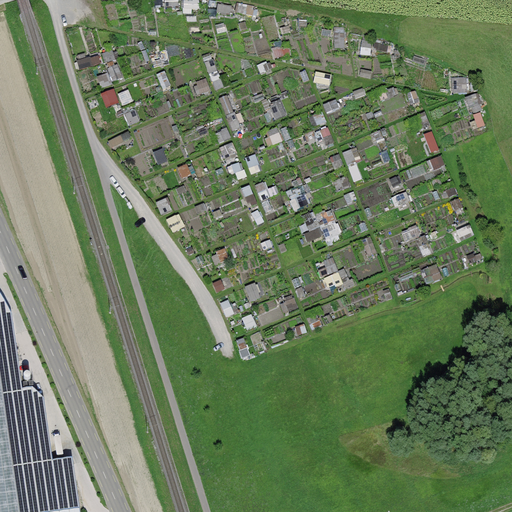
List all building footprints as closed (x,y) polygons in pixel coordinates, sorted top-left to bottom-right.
[(201,9),(201,0),(184,0),(184,9),(201,9)] [(276,15),(265,18),(271,38),(281,36),(276,15)] [(371,54),(373,41),(364,40),(362,52),(371,54)] [(292,54),(290,45),(274,48),(275,57),(292,54)] [(90,51),(77,53),(80,69),(93,67),(90,51)] [(215,90),(225,87),(216,58),(206,61),(215,90)] [(110,73),(100,76),(103,87),(115,84),(113,79),(123,77),(119,64),(108,67),(110,73)] [(331,85),(333,75),(318,71),(316,81),(331,85)] [(469,77),(456,78),(457,92),(470,91),(469,77)] [(198,82),(203,94),(212,90),(207,78),(198,82)] [(117,89),(103,91),(105,106),(119,104),(117,89)] [(124,105),(134,101),(130,89),(119,94),(124,105)] [(228,94),(219,99),(233,131),(243,126),(228,94)] [(402,96),(383,101),(388,122),(408,117),(402,96)] [(276,119),(288,114),(282,100),(270,106),(276,119)] [(332,112),(334,120),(358,113),(356,105),(332,112)] [(130,125),(141,120),(137,109),(125,114),(130,125)] [(317,124),(327,121),(325,114),(315,116),(317,124)] [(402,130),(388,135),(393,147),(415,139),(409,123),(401,126),(402,130)] [(322,128),(327,146),(335,144),(330,126),(322,128)] [(217,131),(221,141),(232,137),(228,127),(217,131)] [(266,132),(271,145),(284,140),(279,127),(266,132)] [(433,130),(424,133),(433,153),(441,150),(433,130)] [(366,159),(382,153),(379,145),(363,151),(366,159)] [(355,160),(361,158),(358,147),(351,149),(355,160)] [(337,170),(345,166),(340,153),(331,156),(337,170)] [(257,154),(247,157),(252,174),(262,171),(257,154)] [(435,168),(446,166),(443,155),(432,157),(435,168)] [(243,161),(234,163),(238,179),(247,177),(243,161)] [(356,183),(364,179),(357,164),(349,168),(356,183)] [(334,178),(337,191),(352,187),(349,175),(334,178)] [(317,202),(336,197),(330,176),(311,181),(317,202)] [(261,200),(270,197),(265,182),(256,185),(261,200)] [(441,202),(435,183),(413,189),(419,208),(441,202)] [(251,185),(243,188),(250,206),(259,203),(251,185)] [(401,208),(412,205),(409,192),(398,195),(401,208)] [(295,210),(310,204),(306,194),(291,200),(295,210)] [(168,197),(158,202),(163,214),(173,210),(168,197)] [(310,230),(323,228),(324,237),(339,236),(336,214),(308,217),(310,230)] [(309,242),(323,237),(320,228),(306,233),(309,242)] [(365,239),(369,254),(377,252),(373,237),(365,239)] [(337,253),(346,270),(360,263),(352,246),(337,253)] [(334,259),(320,264),(330,287),(344,282),(334,259)] [(439,264),(424,268),(427,282),(443,279),(439,264)] [(0,511),(79,511),(72,460),(53,463),(44,401),(32,390),(23,392),(12,317),(0,295),(0,511)] [(281,301),(285,313),(299,307),(295,296),(281,301)] [(245,316),(248,328),(257,326),(254,314),(245,316)] [(304,317),(268,330),(273,345),(295,337),(309,332),(304,317)]
